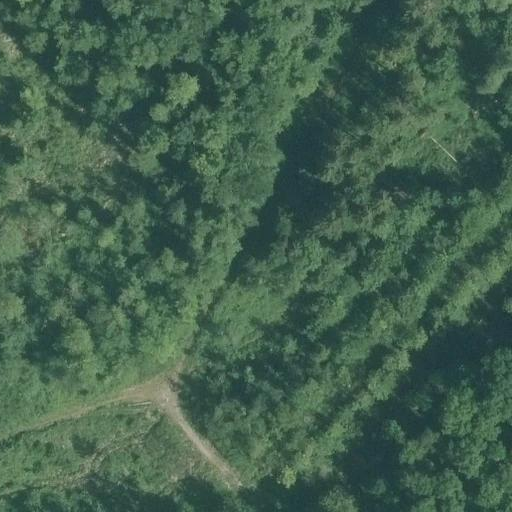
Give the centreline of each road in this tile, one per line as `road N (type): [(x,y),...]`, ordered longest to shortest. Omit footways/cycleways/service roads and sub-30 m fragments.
road 1 (track): [(377,0),(182,359),(156,387),(0,443)]
road 2 (track): [(263,511),(156,387)]
